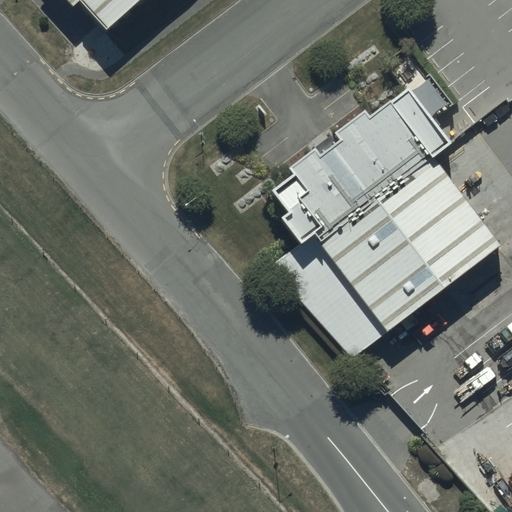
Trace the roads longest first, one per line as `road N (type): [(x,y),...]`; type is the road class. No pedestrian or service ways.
road 1 (residential): [(95,163),(361,473)]
road 2 (residential): [(310,0),(95,163)]
road 3 (residential): [(0,57),(95,163)]
